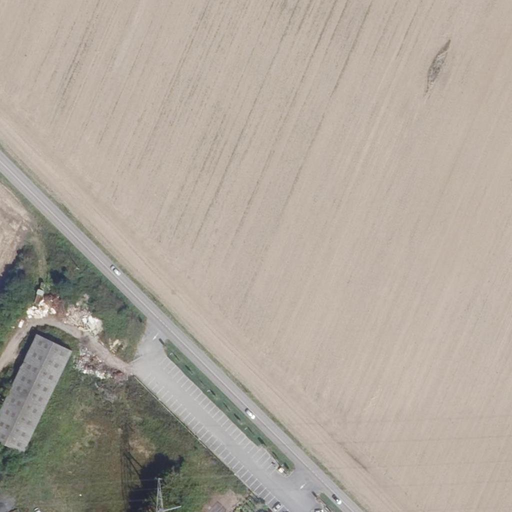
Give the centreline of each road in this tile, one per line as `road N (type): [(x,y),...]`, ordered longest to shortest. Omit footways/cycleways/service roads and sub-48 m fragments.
road 1 (secondary): [(352,511),(0,161)]
road 2 (unclassified): [(148,363),(122,371),(65,321),(40,318),(0,365)]
